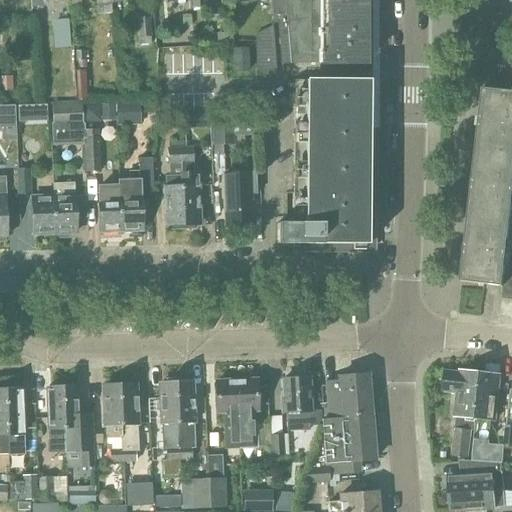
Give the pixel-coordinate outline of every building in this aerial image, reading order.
[(81,11),(80,0),(69,0),(71,12),(81,11)] [(270,0),(271,10),(271,15),(276,15),(280,64),(363,63),(363,58),(360,58),(360,54),(368,53),(368,47),(363,46),(363,45),(351,45),(351,40),(370,39),(370,34),(368,34),(368,25),(352,25),(352,12),(367,12),(366,4),(363,4),(363,0),(270,0)] [(150,38),(148,19),(136,19),(138,39),(150,38)] [(271,28),(254,36),(255,71),(271,72),(274,71),(271,37),(271,28)] [(74,61),(82,61),(84,61),(84,51),(74,52),(74,61)] [(246,51),(232,51),(233,73),(246,73),(246,51)] [(86,79),(85,70),(75,71),(75,79),(86,79)] [(0,77),(0,91),(12,91),(11,77),(0,77)] [(275,245),(292,245),(293,254),(317,254),(318,245),(365,245),(367,82),(293,81),(291,225),(275,225),(275,245)] [(511,158),(511,93),(482,90),(475,154),(511,158)] [(115,101),(116,126),(140,125),(139,100),(115,101)] [(82,127),(81,102),(51,104),(52,128),(82,127)] [(28,121),(28,105),(17,106),(18,122),(28,121)] [(0,127),(13,127),(13,107),(0,107),(0,127)] [(253,116),(221,117),(222,137),(254,136),(253,116)] [(98,139),(84,140),(84,173),(99,173),(98,139)] [(181,230),(178,149),(167,150),(168,177),(164,178),(165,189),(163,189),(164,227),(169,227),(169,231),(181,230)] [(178,149),(181,230),(194,230),(194,226),(198,226),(197,188),(196,188),(195,177),(186,177),(186,165),(191,165),(191,149),(178,149)] [(511,196),(511,158),(475,154),(467,219),(509,223),(511,196)] [(137,169),(138,172),(128,172),(128,180),(117,181),(117,188),(119,233),(140,232),(138,190),(152,189),(151,168),(137,169)] [(27,170),(15,171),(16,195),(28,195),(27,170)] [(224,195),(223,195),(224,226),(228,226),(230,228),(236,228),(238,226),(248,226),(247,194),(246,194),(245,182),(224,183),(224,195)] [(73,235),(72,197),(71,185),(51,186),(51,198),(52,235),(55,235),(55,238),(57,240),(67,240),(69,238),(69,235),(73,235)] [(98,233),(119,233),(117,188),(96,189),(98,233)] [(52,235),(51,198),(30,199),(31,236),(52,235)] [(467,219),(463,258),(460,283),(501,288),(505,257),(509,223),(467,219)] [(511,301),(511,277),(503,276),(501,300),(511,301)] [(442,391),(441,392),(456,394),(454,418),(457,418),(456,430),(454,430),(451,458),(466,459),(470,432),(473,432),(479,375),(459,373),(458,375),(444,373),(443,373),(442,391)] [(498,377),(479,375),(473,432),(473,433),(486,435),(488,422),(494,422),(498,377)] [(369,416),(366,376),(338,378),(338,381),(338,384),(326,384),(328,420),(342,419),(369,416)] [(308,380),(296,381),(296,377),(285,378),(285,381),(283,381),(283,397),(280,398),(281,414),(286,414),(286,432),(308,431),(308,427),(321,426),(321,421),(320,411),(309,411),(308,380)] [(243,383),(237,383),(240,450),(255,449),(254,428),(250,428),(249,413),(256,412),(255,382),(252,382),(251,380),(244,380),(243,383)] [(178,449),(179,461),(191,461),(191,448),(193,448),(192,437),(192,424),(193,424),(191,385),(190,385),(188,381),(179,381),(177,386),(175,386),(178,437),(178,449)] [(240,450),(237,383),(228,383),(227,381),(220,381),(219,384),(215,384),(217,414),(223,414),(225,450),(240,450)] [(175,386),(174,386),(171,382),(163,382),(161,386),(159,387),(161,426),(162,426),(162,438),(178,437),(175,386)] [(122,451),(122,463),(134,463),(134,451),(137,451),(137,439),(136,426),(135,388),(134,388),(132,383),(123,383),(121,388),(119,388),(121,440),(122,451)] [(106,440),(121,440),(119,388),(117,388),(115,384),(106,384),(104,389),(103,389),(104,428),(105,428),(106,440)] [(61,390),(60,390),(58,386),(50,387),(47,391),(45,391),(47,430),(51,430),(52,443),(63,442),(61,390)] [(61,390),(63,442),(64,453),(81,452),(81,467),(83,467),(90,467),(94,467),(92,433),(92,414),(79,414),(78,389),(76,389),(74,386),(66,386),(64,390),(61,390)] [(7,392),(5,392),(8,448),(23,447),(21,391),(19,391),(17,388),(9,388),(7,392)] [(325,467),(326,476),(354,473),(353,463),(370,462),(373,461),(369,418),(369,416),(342,419),(328,420),(321,421),(321,426),(322,433),(313,446),(306,469),(315,468),(325,467)] [(511,425),(505,424),(502,447),(511,447),(511,425)] [(281,435),(270,435),(271,456),(282,456),(281,435)] [(502,446),(493,445),(492,462),(501,463),(502,446)] [(122,463),(122,451),(109,452),(109,464),(122,463)] [(481,477),(448,479),(449,496),(492,492),(503,492),(502,479),(492,479),(491,477),(500,477),(501,465),(481,463),(481,477)] [(315,468),(306,469),(305,469),(302,485),(326,483),(326,476),(325,467),(315,468)] [(35,500),(34,477),(23,478),(23,481),(24,501),(35,500)] [(52,501),(51,477),(37,478),(38,501),(52,501)] [(207,478),(209,509),(224,508),(223,477),(207,478)] [(191,480),(180,481),(181,510),(209,509),(207,478),(191,479),(191,480)] [(124,488),(125,507),(152,506),(151,486),(124,488)] [(94,490),(68,490),(68,504),(94,504),(94,490)] [(243,490),(243,511),(272,511),(272,490),(243,490)] [(492,492),(449,496),(449,511),(456,511),(494,509),(493,508),(504,508),(503,492),(492,492)] [(376,511),(375,494),(339,497),(339,504),(327,504),(327,511),(376,511)] [(179,497),(153,498),(153,508),(179,508),(179,497)]
